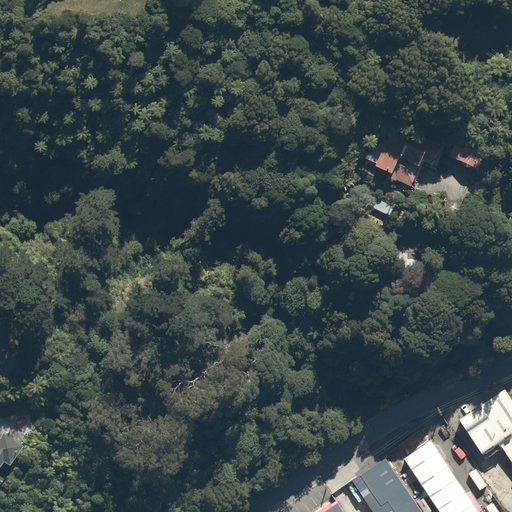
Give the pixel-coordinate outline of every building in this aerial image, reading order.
[(391,146),(383,168),(392,171),(390,177),(418,188),(425,168),(429,169),(432,162),(444,167),(451,149),(434,142),(433,144),(416,138),(410,153),(391,146)] [(461,144),(455,158),(493,174),(499,160),(461,144)] [(511,424),(491,393),(447,422),(472,461),(489,450),(511,485),(511,424)] [(477,511),(431,439),(428,441),(419,429),(399,445),(406,456),(404,458),(439,511),(477,511)] [(0,487),(10,472),(16,477),(18,473),(23,477),(37,456),(10,437),(3,447),(0,445),(0,487)] [(422,511),(385,458),(359,475),(380,506),(387,501),(394,511),(422,511)] [(343,511),(336,502),(322,511),(343,511)]
